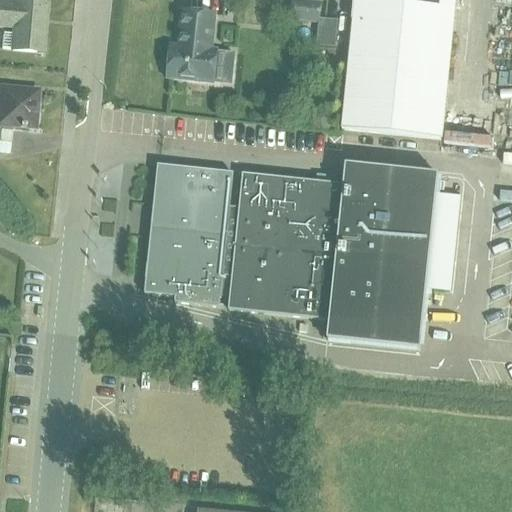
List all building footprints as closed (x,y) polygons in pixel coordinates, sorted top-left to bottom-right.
[(456,0),(355,0),(342,131),(442,141),(456,0)] [(0,2),(0,27),(14,28),(13,36),(3,35),(2,49),(12,50),(12,51),(42,54),(45,28),(42,27),(43,15),(45,16),(46,5),(16,3),(16,4),(0,2)] [(318,24),(319,24),(319,20),(321,5),(293,2),(291,21),(318,24)] [(171,47),(167,81),(186,83),(213,86),(217,52),(208,51),(212,16),(182,13),(178,48),(171,47)] [(318,24),(316,46),(334,48),(337,21),(319,20),(319,24),(318,24)] [(487,97),(506,97),(506,71),(487,71),(487,97)] [(0,154),(10,155),(12,131),(12,128),(35,130),(39,92),(1,89),(0,100),(0,154)] [(328,131),(329,121),(316,120),(315,129),(328,131)] [(495,165),(511,166),(511,155),(496,155),(495,165)] [(232,279),(229,312),(330,322),(328,342),(420,352),(439,177),(346,167),(344,187),(243,177),(240,210),(230,209),(233,176),(158,168),(154,208),(165,221),(163,235),(156,235),(151,239),(148,266),(146,281),(147,281),(145,295),(176,299),(175,305),(219,309),(222,278),(232,279)] [(444,354),(447,330),(423,328),(420,352),(444,354)] [(266,414),(266,402),(237,401),(236,413),(266,414)] [(114,480),(116,466),(106,465),(104,479),(114,480)]
